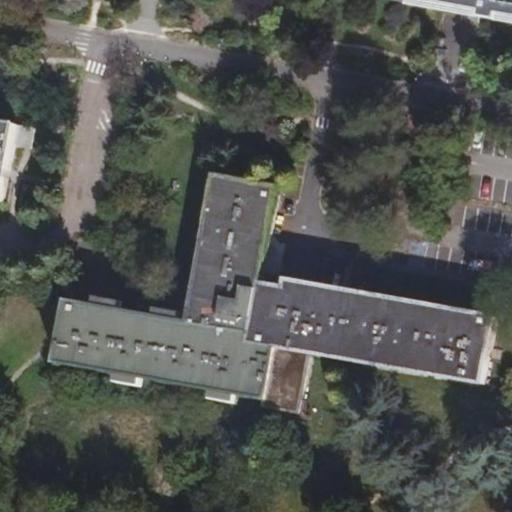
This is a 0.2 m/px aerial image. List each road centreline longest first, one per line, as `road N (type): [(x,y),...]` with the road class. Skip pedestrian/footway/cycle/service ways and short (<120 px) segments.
road 1 (unclassified): [(511,113),(130,49)]
road 2 (unclassified): [(130,49),(0,27)]
